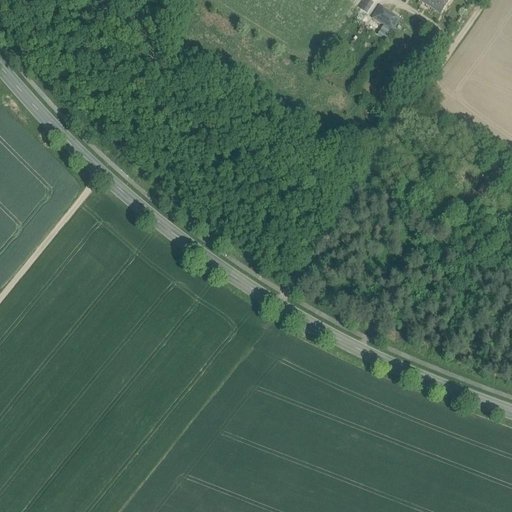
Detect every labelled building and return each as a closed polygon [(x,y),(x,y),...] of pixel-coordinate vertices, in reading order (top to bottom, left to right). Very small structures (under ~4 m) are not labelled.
[(422,0),(421,2),(422,3),(441,14),(450,0),(422,0)] [(380,6),(373,18),(392,30),(400,19),(380,6)] [(389,36),(392,31),(384,26),(381,31),(389,36)] [(386,41),(389,36),(381,31),(377,35),(386,41)] [(349,54),(353,48),(342,41),(338,47),(349,54)]
